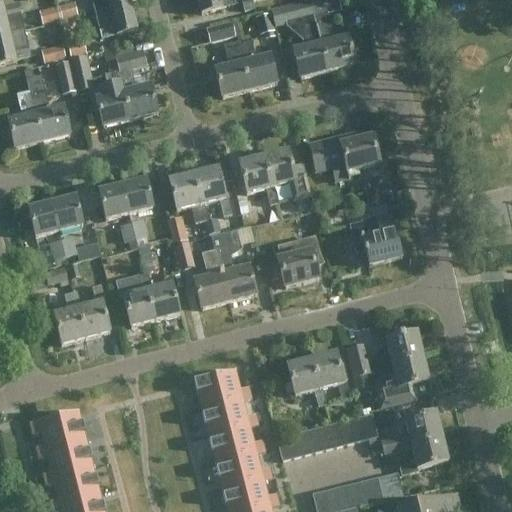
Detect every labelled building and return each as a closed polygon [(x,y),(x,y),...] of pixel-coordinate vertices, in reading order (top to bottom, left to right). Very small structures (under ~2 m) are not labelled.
[(89,0),(90,1),(93,14),(129,6),(127,0),(89,0)] [(195,0),(200,17),(220,12),(220,11),(235,7),(233,0),(195,0)] [(250,0),(239,0),(240,0),(243,14),(253,11),(251,4),(250,0)] [(330,37),(325,16),(339,13),(335,0),(325,0),(309,4),(326,75),(354,69),(346,39),(328,44),(326,38),(330,37)] [(302,43),(304,50),(291,53),(299,82),(326,75),(309,4),(281,11),(285,26),(301,22),(306,42),(302,43)] [(60,22),(77,18),(73,5),(57,9),(60,22)] [(0,38),(8,37),(23,33),(17,6),(2,10),(1,9),(0,8),(0,38)] [(129,6),(93,14),(100,41),(115,37),(115,38),(136,33),(129,6)] [(59,24),(55,10),(37,15),(41,28),(59,24)] [(268,17),(255,21),(259,37),(272,34),(268,17)] [(235,24),(231,25),(236,46),(240,45),(235,24)] [(210,45),(234,39),(230,25),(207,32),(210,45)] [(29,60),(23,33),(8,37),(0,38),(0,67),(15,64),(14,63),(29,60)] [(240,45),(236,46),(248,95),(275,88),(268,59),(249,63),(248,57),(252,56),(249,43),(240,45)] [(84,57),(81,45),(66,49),(69,60),(84,57)] [(220,102),(248,95),(236,46),(223,49),(227,63),(231,62),(232,68),(213,72),(220,102)] [(130,48),(114,53),(116,60),(132,56),(130,48)] [(59,50),(40,54),(43,66),(62,61),(59,50)] [(116,60),(113,61),(117,75),(129,124),(156,117),(149,88),(145,89),(130,92),(129,87),(133,86),(132,84),(130,73),(145,70),(141,54),(132,56),(116,60)] [(93,91),(85,59),(67,63),(75,95),(93,91)] [(67,65),(54,68),(61,98),(74,95),(67,65)] [(103,100),(94,102),(97,115),(101,131),(129,124),(117,75),(107,78),(104,79),(107,90),(101,91),(103,100)] [(45,108),(42,92),(38,79),(24,83),(27,96),(29,95),(34,117),(41,146),(68,139),(61,110),(43,114),(41,109),(45,108)] [(41,146),(34,117),(29,95),(27,96),(16,98),(20,114),(24,113),(25,119),(6,123),(13,152),(41,146)] [(334,185),(348,182),(346,176),(378,168),(371,140),(345,146),(343,141),(308,149),(315,176),(331,172),(334,185)] [(287,154),(262,160),(270,192),(273,191),(289,187),(292,203),(309,199),(304,180),(304,179),(293,181),(291,171),(287,154)] [(262,160),(238,166),(245,198),(264,193),(268,209),(277,207),(273,191),(270,192),(262,160)] [(199,209),(203,208),(218,204),(222,220),(231,218),(226,201),(224,202),(216,171),(192,177),(199,209)] [(175,215),(190,211),(194,227),(207,224),(203,208),(199,209),(192,177),(167,183),(175,215)] [(121,189),(128,218),(151,212),(144,183),(121,189)] [(128,218),(121,189),(97,195),(104,224),(128,218)] [(74,200),(51,206),(58,235),(81,229),(74,200)] [(245,204),(237,205),(240,217),(247,215),(245,204)] [(58,235),(51,206),(27,212),(34,241),(58,235)] [(325,213),(313,216),(316,227),(328,224),(325,213)] [(367,270),(400,262),(390,218),(374,221),(374,222),(348,228),(354,256),(362,254),(363,257),(364,257),(367,270)] [(186,243),(181,221),(164,225),(170,247),(186,243)] [(218,235),(215,223),(203,226),(206,238),(218,235)] [(141,224),(130,227),(134,245),(146,242),(141,224)] [(134,245),(130,227),(117,230),(121,248),(134,245)] [(231,268),(227,251),(238,248),(234,233),(210,239),(214,255),(227,306),(255,299),(247,270),(229,275),(227,269),(231,268)] [(277,251),(280,262),(276,263),(283,292),(317,283),(311,260),(317,258),(313,241),(277,251)] [(60,245),(63,260),(74,258),(70,243),(60,245)] [(53,263),(63,260),(60,245),(49,248),(53,263)] [(193,270),(187,245),(171,249),(177,274),(193,270)] [(84,250),(74,253),(77,265),(88,262),(84,250)] [(200,313),(227,306),(214,255),(201,258),(206,275),(210,274),(211,279),(192,284),(200,313)] [(66,268),(69,282),(79,280),(75,266),(66,268)] [(63,273),(33,280),(36,291),(58,286),(59,290),(66,289),(63,273)] [(147,276),(138,279),(142,295),(146,294),(154,325),(178,319),(170,288),(151,293),(147,276)] [(142,295),(138,279),(114,285),(119,302),(122,301),(129,331),(154,325),(146,294),(142,295)] [(95,307),(80,311),(76,312),(84,343),(109,337),(101,306),(104,306),(99,289),(91,291),(95,307)] [(75,295),(67,297),(62,298),(66,314),(52,318),(60,349),(84,343),(76,312),(80,311),(75,295)] [(346,353),(345,353),(352,381),(353,381),(365,378),(375,376),(391,372),(390,368),(421,361),(416,336),(384,344),(388,358),(365,364),(362,349),(346,353)] [(334,356),(310,363),(318,394),(321,393),(336,389),(340,404),(349,402),(345,386),(342,386),(334,356)] [(379,391),(374,392),(380,413),(415,404),(412,389),(427,385),(421,361),(390,368),(391,372),(392,376),(395,387),(379,391)] [(325,408),(321,393),(318,394),(310,363),(285,369),(290,386),(292,396),(293,400),(313,395),(317,410),(325,408)] [(193,384),(200,411),(241,400),(242,404),(250,402),(249,398),(247,391),(239,393),(234,373),(193,384)] [(365,378),(353,381),(355,389),(366,386),(365,378)] [(290,386),(282,388),(285,398),(292,396),(290,386)] [(200,411),(207,438),(248,427),(249,431),(257,429),(256,425),(254,417),(246,419),(242,404),(241,400),(200,411)] [(368,411),(361,413),(363,420),(370,418),(368,411)] [(31,438),(39,436),(42,449),(83,438),(77,414),(28,426),(31,438)] [(407,439),(380,445),(382,454),(393,452),(409,448),(441,441),(435,416),(403,424),(407,438),(407,439)] [(362,420),(361,421),(367,443),(374,441),(376,441),(370,418),(363,420),(362,420)] [(358,421),(350,423),(356,446),(367,443),(361,421),(358,421)] [(346,424),(339,426),(345,449),(356,446),(350,423),(346,424)] [(334,427),(329,429),(334,451),(345,449),(339,426),(334,427)] [(207,438),(214,465),(255,454),(256,458),(264,456),(263,452),(261,444),(253,446),(249,431),(248,427),(207,438)] [(323,430),(318,431),(324,454),(334,451),(329,429),(323,430)] [(311,433),(307,434),(313,457),(324,454),(318,431),(311,433)] [(299,436),(297,437),(302,459),(313,457),(307,434),(299,436)] [(287,439),(286,440),(291,462),(302,459),(297,437),(287,439)] [(37,463),(45,461),(49,476),(90,465),(83,438),(42,449),(34,451),(37,463)] [(286,440),(275,442),(281,465),(291,462),(286,440)] [(409,448),(393,452),(394,455),(410,451),(414,467),(398,471),(400,479),(417,475),(416,472),(446,465),(441,441),(409,448)] [(214,465),(221,492),(262,481),(263,485),(270,483),(270,479),(267,471),(260,473),(256,458),(255,454),(214,465)] [(44,489),(52,487),(56,502),(97,492),(90,465),(49,476),(41,478),(44,489)] [(376,482),(375,482),(381,505),(401,499),(395,477),(376,482)] [(221,492),(225,511),(255,511),(269,509),(270,511),(277,509),(277,506),(274,498),(266,500),(263,485),(262,481),(221,492)] [(375,482),(364,484),(370,507),(381,505),(375,482)] [(364,484),(354,487),(360,510),(370,507),(364,484)] [(354,487),(343,490),(348,511),(350,511),(360,510),(354,487)] [(348,511),(343,490),(333,492),(337,511),(348,511)] [(50,511),(102,511),(97,492),(56,502),(48,504),(50,511)] [(337,511),(333,492),(322,495),(326,511),(337,511)] [(326,511),(322,495),(311,498),(314,511),(326,511)] [(457,511),(454,498),(443,501),(445,511),(457,511)] [(445,511),(443,501),(396,511),(435,511),(434,508),(439,507),(439,511),(445,511)]
